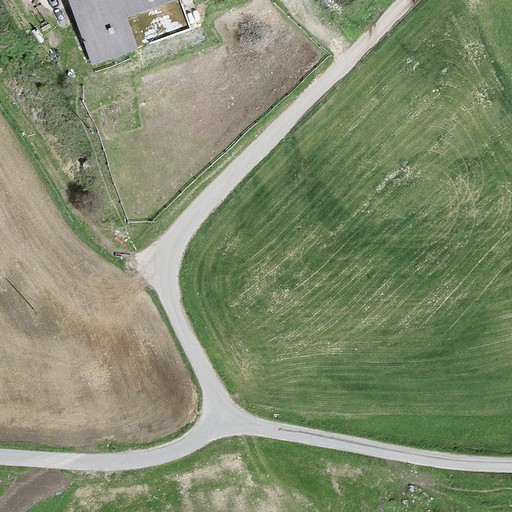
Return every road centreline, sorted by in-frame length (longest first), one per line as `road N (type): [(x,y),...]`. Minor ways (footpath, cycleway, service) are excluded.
road 1 (track): [(224,426),(170,302),(177,238),(409,0)]
road 2 (track): [(511,464),(242,426),(210,429),(138,461),(0,456)]
